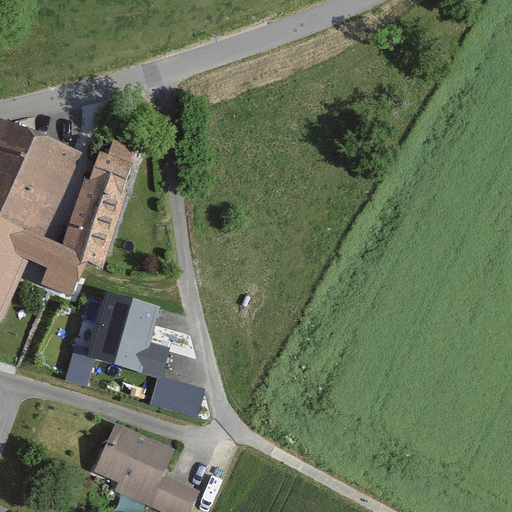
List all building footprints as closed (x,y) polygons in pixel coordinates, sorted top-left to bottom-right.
[(0,123),(0,215),(51,236),(84,153),(1,120),(0,123)] [(109,263),(141,175),(99,160),(68,243),(97,258),(109,263)] [(39,265),(50,270),(43,286),(81,301),(97,258),(68,243),(51,236),(0,215),(0,318),(13,324),(39,265)] [(161,308),(106,293),(88,357),(162,378),(171,348),(151,342),(161,308)] [(151,509),(157,511),(198,511),(207,494),(174,480),(186,452),(121,425),(98,480),(153,503),(151,509)]
